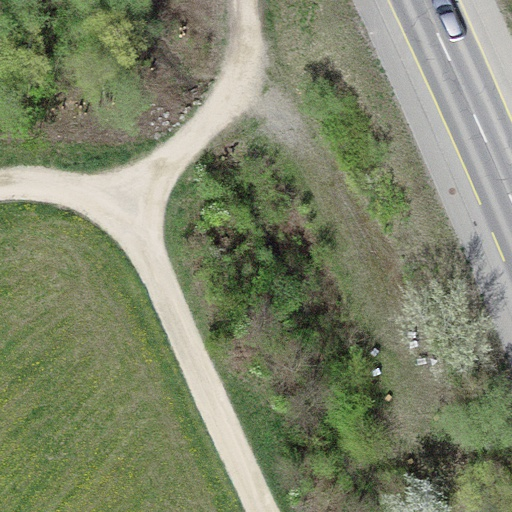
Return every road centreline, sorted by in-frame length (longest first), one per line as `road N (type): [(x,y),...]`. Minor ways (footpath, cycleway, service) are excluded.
road 1 (track): [(268,511),(173,301),(119,225)]
road 2 (track): [(249,0),(246,64),(236,85),(119,225)]
road 3 (secondary): [(421,0),(511,199)]
road 4 (track): [(119,225),(56,191),(0,186)]
